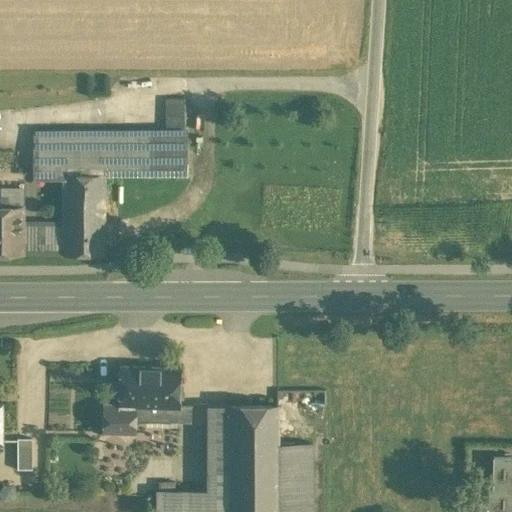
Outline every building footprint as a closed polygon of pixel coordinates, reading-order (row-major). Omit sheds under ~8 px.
[(148,129),(148,173),(185,174),(184,102),(170,102),(170,129),(148,129)] [(38,129),(37,174),(43,175),(63,174),(105,173),(148,173),(148,129),(38,129)] [(105,173),(63,174),(63,188),(63,228),(63,253),(105,253),(105,248),(105,173)] [(24,188),(0,188),(0,252),(24,253),(24,228),(24,188)] [(38,253),(38,228),(24,228),(24,253),(38,253)] [(63,228),(38,228),(38,253),(63,253),(63,228)] [(181,365),(120,364),(119,403),(104,403),(103,431),(135,431),(135,419),(192,420),(192,403),(180,403),(181,365)] [(278,403),(229,403),(208,403),(208,455),(230,455),(230,497),(229,511),(278,511),(279,442),(278,403)] [(32,437),(17,437),(18,468),(33,467),(32,437)] [(313,511),(313,442),(279,442),(278,511),(313,511)] [(230,455),(208,455),(208,489),(208,497),(230,497),(230,455)] [(511,511),(511,455),(494,456),(493,487),(477,486),(476,511),(511,511)] [(208,489),(157,489),(157,511),(229,511),(230,497),(208,497),(208,489)]
